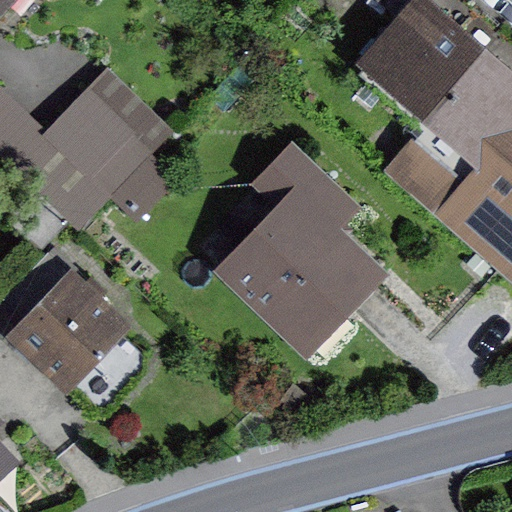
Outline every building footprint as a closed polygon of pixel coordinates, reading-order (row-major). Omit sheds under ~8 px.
[(360,73),(425,129),(506,36),(465,0),(377,0),(403,22),(360,73)] [(511,40),(506,36),(425,129),(387,172),(511,279),(511,40)] [(111,197),(46,135),(0,90),(0,154),(79,230),(111,197)] [(87,91),(46,135),(111,197),(152,154),(87,91)] [(350,206),(290,150),(259,183),(290,212),(233,273),(299,335),(330,302),(338,310),(373,273),(327,230),(350,206)] [(49,257),(8,299),(31,320),(18,334),(68,384),(94,408),(107,408),(145,369),(145,357),(119,332),(122,327),(49,257)]
